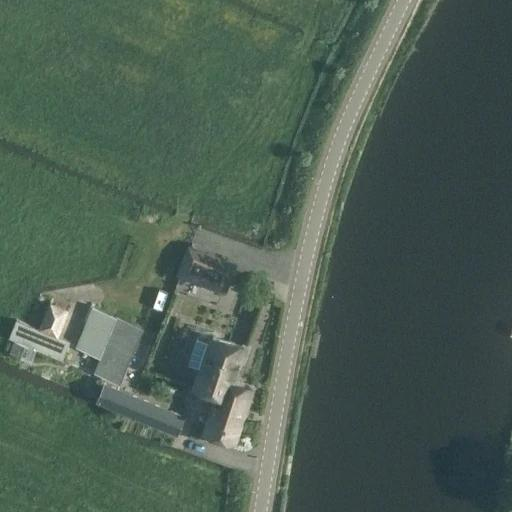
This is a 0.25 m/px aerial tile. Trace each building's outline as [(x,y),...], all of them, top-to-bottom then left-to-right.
[(233,265),(191,249),(190,249),(181,273),(223,290),(233,265)] [(62,359),(67,347),(70,341),(57,336),(68,310),(50,302),(39,329),(16,320),(9,337),(62,359)] [(94,372),(106,377),(120,383),(143,326),(95,307),(78,347),(101,356),(94,372)] [(245,346),(212,335),(211,340),(197,335),(188,362),(202,366),(195,388),(246,405),(251,389),(232,383),(245,346)] [(177,434),(186,415),(104,381),(97,400),(177,434)] [(234,443),(246,405),(218,396),(205,432),(234,443)]
